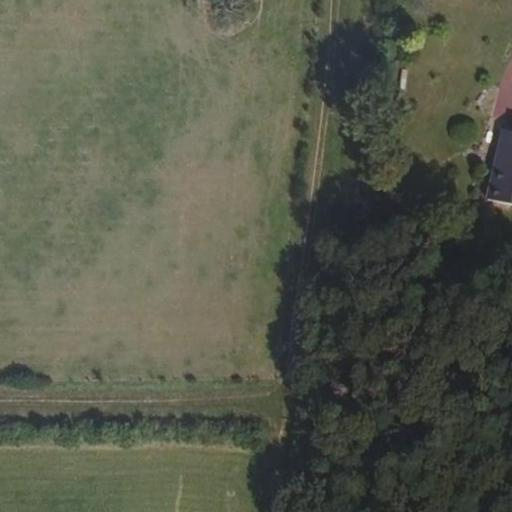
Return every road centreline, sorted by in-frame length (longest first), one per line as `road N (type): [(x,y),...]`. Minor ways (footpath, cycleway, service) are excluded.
road 1 (track): [(338,0),(287,400),(323,511)]
road 2 (track): [(0,400),(287,400)]
